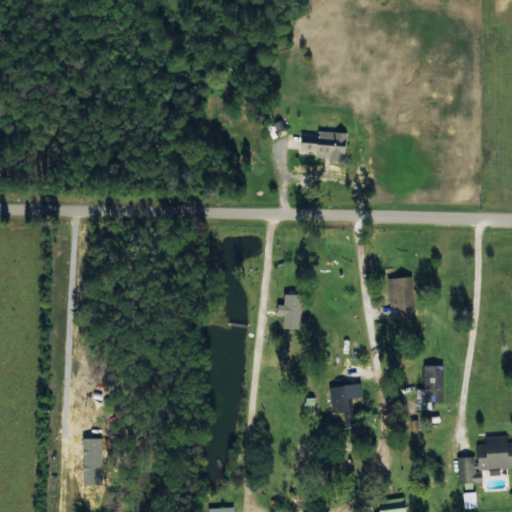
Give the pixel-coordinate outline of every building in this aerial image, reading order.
[(319,135),(301,135),(301,149),(315,150),(315,158),(344,159),(345,131),(319,130),(319,135)] [(412,276),(387,277),(387,306),(394,306),(395,316),(413,316),(412,276)] [(299,328),(300,294),(283,293),(282,328),(299,328)] [(443,365),(424,364),(423,391),(423,401),(442,401),(443,365)] [(511,467),(511,440),(506,441),(506,435),(485,436),(485,443),(475,443),(476,455),(457,456),(458,483),(482,481),(481,469),(511,467)] [(463,508),(476,507),(475,491),(463,491),(463,508)] [(405,511),(403,497),(378,501),(379,511),(405,511)]
